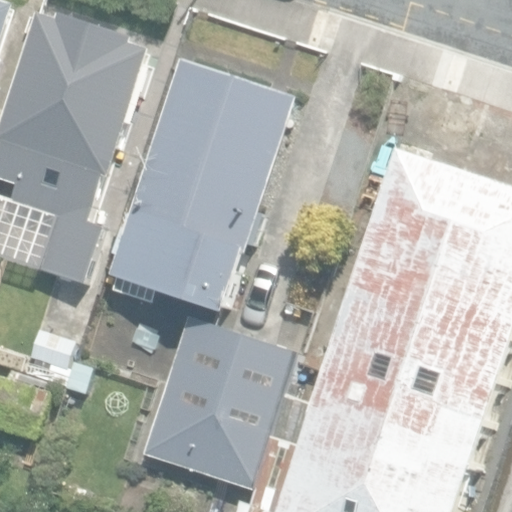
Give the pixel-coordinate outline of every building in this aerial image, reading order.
[(0,0),(0,73),(22,7),(4,1),(3,0),(0,0)] [(47,272),(91,286),(111,227),(97,222),(112,178),(115,179),(158,51),(138,45),(140,39),(67,15),(64,23),(45,16),(4,142),(10,143),(0,171),(0,178),(23,186),(18,202),(65,218),(47,272)] [(117,277),(233,315),(304,98),(188,60),(117,277)] [(470,511),(476,496),(511,385),(511,187),(412,155),(299,496),(293,511),(470,511)] [(152,455),(261,490),(305,352),(197,317),(152,455)] [(48,324),(37,359),(67,368),(78,334),(48,324)] [(92,395),(100,369),(80,363),(72,388),(92,395)] [(0,426),(42,441),(57,395),(0,375),(0,426)] [(12,465),(36,472),(45,444),(20,437),(12,465)] [(240,511),(276,511),(244,502),(240,511)]
